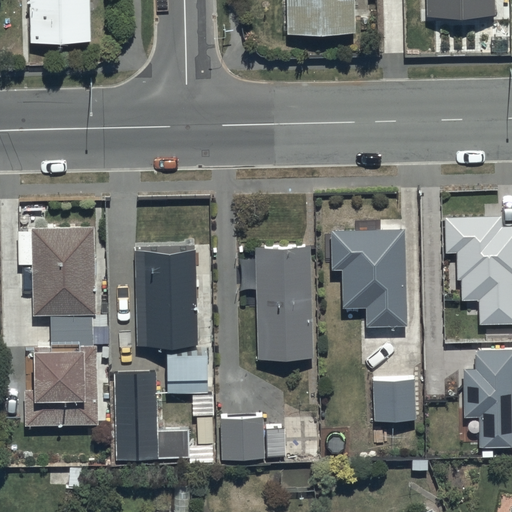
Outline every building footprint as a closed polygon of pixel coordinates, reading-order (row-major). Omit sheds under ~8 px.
[(89,0),(27,0),(28,39),(90,38),(89,0)] [(285,0),(286,29),(355,28),(354,0),(285,0)] [(495,0),(427,0),(428,14),(495,12),(495,0)] [(31,312),(49,312),(51,340),(106,340),(108,340),(108,313),(95,313),(93,223),(31,225),(31,228),(18,228),(19,261),(30,261),(31,312)] [(404,225),(330,228),(331,266),(341,266),(342,304),(364,303),(365,324),(408,322),(404,225)] [(310,242),(255,243),(257,355),(311,354),(310,242)] [(195,246),(135,246),(136,342),(196,341),(195,246)] [(95,342),(33,342),(33,386),(24,386),(24,421),(95,421),(95,342)] [(206,348),(165,348),(165,388),(206,388),(206,348)] [(157,447),(155,369),(113,370),(115,457),(157,456),(157,461),(182,460),(181,446),(157,447)] [(414,376),(372,377),(373,417),(416,416),(414,376)] [(21,389),(4,389),(4,418),(21,418),(21,389)] [(263,412),(220,413),(221,455),(264,453),(263,412)] [(434,511),(431,503),(405,511),(434,511)]
